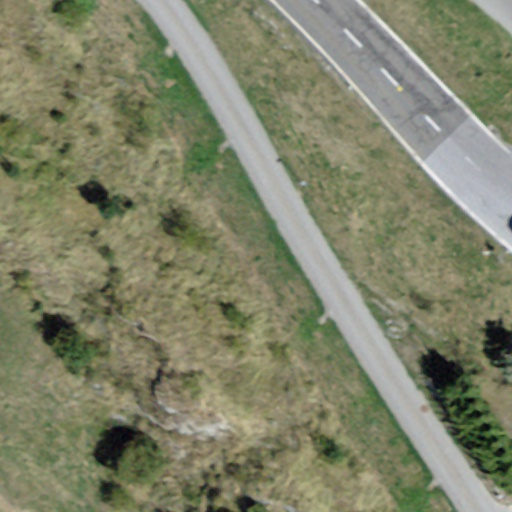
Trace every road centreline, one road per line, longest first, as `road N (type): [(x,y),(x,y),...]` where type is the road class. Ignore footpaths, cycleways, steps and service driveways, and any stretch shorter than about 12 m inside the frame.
road 1 (unclassified): [(161,0),(478,511)]
road 2 (tertiary): [(511,195),(315,0)]
